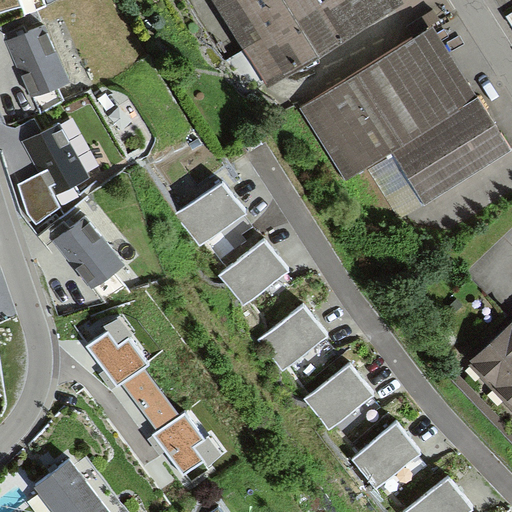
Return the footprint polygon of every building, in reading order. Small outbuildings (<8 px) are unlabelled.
[(0,0),(0,10),(28,1),(27,0),(0,0)] [(215,0),(267,82),(398,0),(215,0)] [(46,20),(4,37),(28,96),(70,79),(46,20)] [(430,28),(302,112),(347,181),(389,154),(395,150),(426,198),(507,144),(430,28)] [(60,122),(25,143),(40,170),(20,183),(27,210),(37,224),(60,205),(54,194),(90,175),(60,122)] [(224,182),(176,214),(198,247),(246,215),(234,197),(224,182)] [(78,272),(92,290),(123,267),(86,218),(55,242),(78,272)] [(264,241),(219,276),(244,308),(289,274),(274,254),(264,241)] [(304,305),(258,340),(282,372),(328,337),(314,319),(304,305)] [(511,320),(469,361),(511,406),(511,320)] [(109,327),(88,343),(119,385),(123,381),(145,365),(151,361),(130,333),(119,341),(109,327)] [(180,414),(145,365),(123,381),(159,429),(180,414)] [(352,366),(305,399),(328,431),(375,397),(360,377),(352,366)] [(206,436),(186,409),(180,414),(159,429),(155,433),(185,474),(207,458),(196,444),(206,436)] [(400,425),(353,459),(374,488),(421,454),(407,435),(400,425)] [(56,467),(33,485),(53,511),(75,511),(98,495),(69,457),(56,467)] [(452,481),(408,511),(470,511),(473,510),(459,491),(452,481)] [(111,511),(98,495),(75,511),(111,511)]
